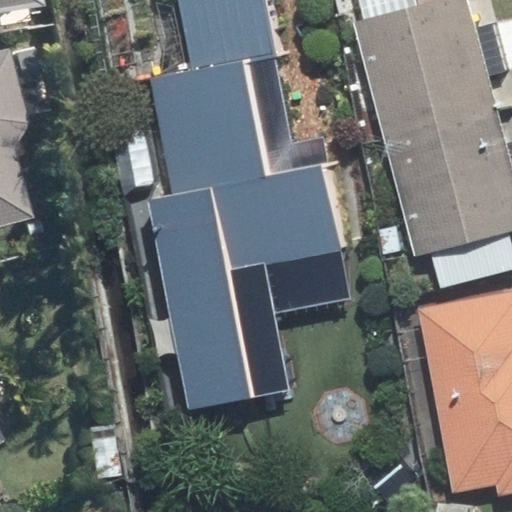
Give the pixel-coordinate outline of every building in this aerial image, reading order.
[(179,0),(192,69),(154,76),(175,193),(147,198),(185,406),(256,393),(233,267),(345,247),(329,161),(273,171),(253,58),(278,53),(268,0),(179,0)] [(497,113),(467,0),(444,0),(354,25),(384,142),(497,113)] [(0,217),(45,205),(3,42),(0,42),(0,217)] [(414,257),(511,233),(511,168),(497,113),(384,142),(414,257)] [(511,283),(430,300),(465,482),(508,473),(510,486),(511,485),(511,283)] [(122,477),(115,424),(90,428),(97,480),(122,477)] [(446,498),(443,511),(475,511),(477,503),(446,498)]
